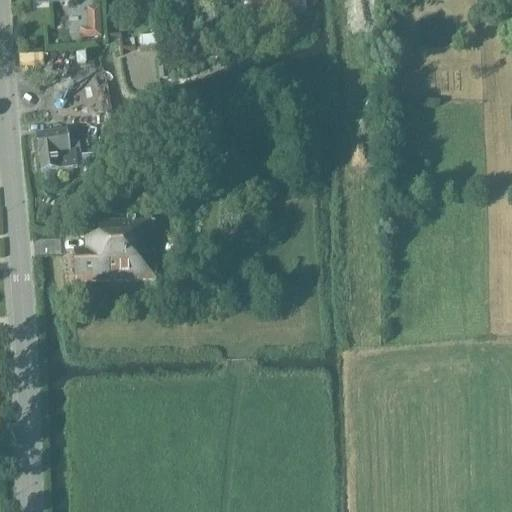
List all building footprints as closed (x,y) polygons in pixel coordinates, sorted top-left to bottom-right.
[(77,56),(78,65),(85,64),(85,56),(77,56)] [(91,74),(44,79),(45,90),(48,118),(95,113),(93,98),(91,74)] [(223,126),(205,126),(205,158),(223,157),(223,126)] [(75,159),(81,158),(80,151),(69,153),(65,130),(37,135),(43,174),(77,168),(75,159)] [(125,220),(125,227),(97,228),(97,244),(83,245),(83,255),(71,256),(73,288),(155,285),(153,226),(134,227),(134,220),(125,220)]
